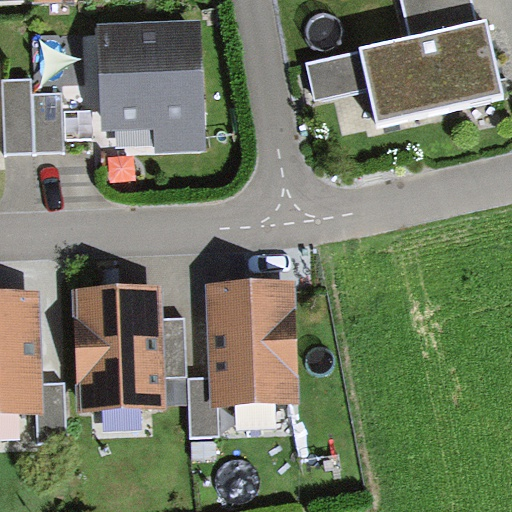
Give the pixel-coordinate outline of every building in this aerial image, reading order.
[(93,20),(92,121),(146,121),(146,142),(196,143),(196,20),(93,20)] [(504,106),(485,32),(351,65),(370,139),(504,106)] [(288,284),(207,289),(214,404),(295,400),(288,284)] [(156,408),(155,286),(70,287),(71,408),(156,408)] [(0,414),(38,413),(32,287),(0,287),(0,414)]
